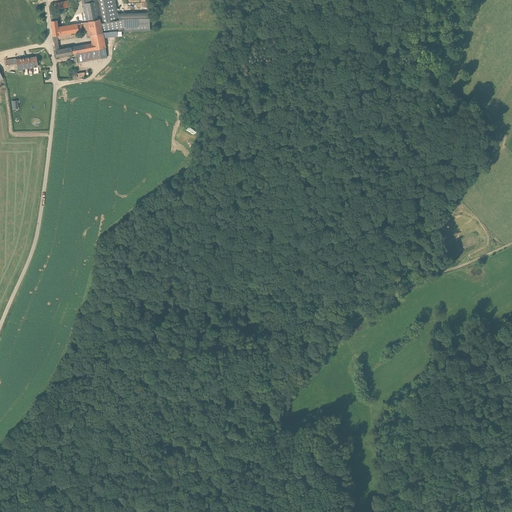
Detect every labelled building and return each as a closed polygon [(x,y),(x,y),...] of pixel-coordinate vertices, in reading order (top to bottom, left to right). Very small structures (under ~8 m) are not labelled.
[(51,21),(53,36),(71,33),(78,32),(85,30),(86,37),(90,36),(103,33),(104,38),(117,36),(117,31),(124,31),(124,32),(150,31),(149,12),(117,14),(114,0),(82,0),(86,23),(77,24),(77,23),(64,26),(57,27),(56,20),(51,21)] [(57,10),(69,7),(67,1),(55,3),(57,10)] [(71,33),(53,36),(54,43),(58,42),(57,40),(71,37),(71,33)] [(91,43),(59,49),(58,42),(54,43),(55,56),(76,53),(78,63),(107,58),(105,48),(106,48),(104,38),(103,33),(90,36),(91,43)] [(16,64),(17,70),(38,67),(36,57),(16,60),(16,59),(6,60),(6,65),(16,64)]
